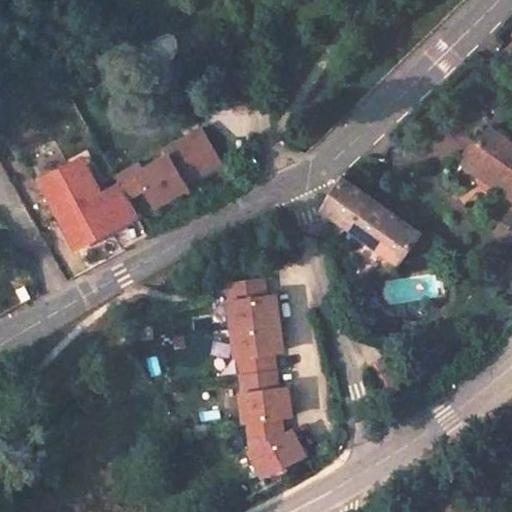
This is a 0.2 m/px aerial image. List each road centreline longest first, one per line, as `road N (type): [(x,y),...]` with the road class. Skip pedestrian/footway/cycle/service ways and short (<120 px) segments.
road 1 (residential): [(376,463),(292,181)]
road 2 (unclassified): [(292,181),(333,157),(494,0)]
road 3 (unclassified): [(63,303),(292,181)]
road 4 (residential): [(292,181),(269,146),(247,0)]
road 5 (secondary): [(511,365),(376,463)]
road 6 (residential): [(63,303),(0,193)]
